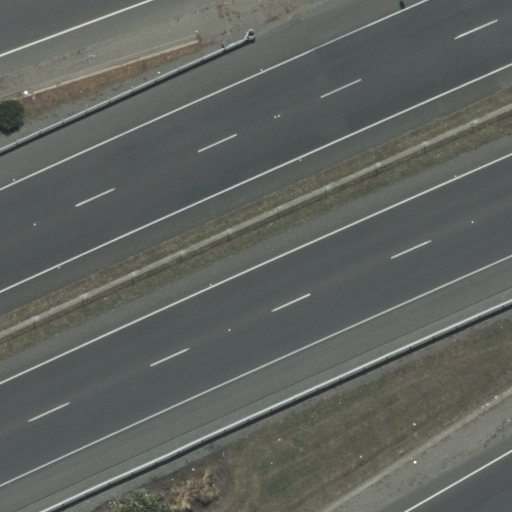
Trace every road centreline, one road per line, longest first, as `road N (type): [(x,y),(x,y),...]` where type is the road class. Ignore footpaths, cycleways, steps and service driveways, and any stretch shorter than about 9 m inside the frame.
road 1 (motorway): [(511,207),(0,437)]
road 2 (motorway): [(0,244),(511,15)]
